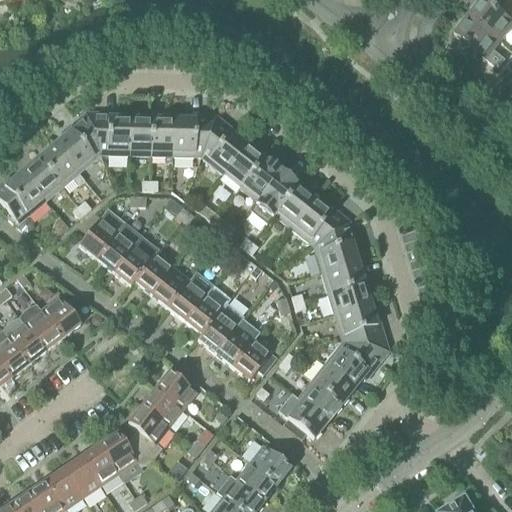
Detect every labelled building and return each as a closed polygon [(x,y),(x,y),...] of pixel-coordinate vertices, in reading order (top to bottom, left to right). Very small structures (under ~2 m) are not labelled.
[(483,0),(469,19),(500,43),(511,28),(511,7),(504,17),(483,0)] [(500,43),(469,19),(454,38),(498,72),(506,62),(494,52),(500,43)] [(99,158),(85,117),(61,137),(63,140),(52,149),(76,178),(99,158)] [(117,117),(85,117),(99,158),(127,159),(128,121),(117,121),(117,117)] [(199,160),(214,120),(185,119),(185,123),(171,122),(170,160),(199,160)] [(200,160),(222,178),(246,149),(236,141),(238,138),(215,120),(214,120),(199,160),(200,160)] [(149,159),(149,122),(128,121),(127,159),(149,159)] [(170,160),(171,122),(149,122),(149,159),(170,160)] [(76,178),(52,149),(36,162),(60,191),(72,181),(78,189),(83,185),(76,178)] [(222,178),(218,183),(235,196),(239,191),(262,162),(246,149),(222,178)] [(239,191),(256,205),(279,175),(262,162),(239,191)] [(60,191),(36,163),(20,176),(44,205),(60,191)] [(264,229),(273,218),(296,189),(279,175),(256,205),(248,216),(264,229)] [(44,205),(20,176),(11,184),(9,181),(0,188),(0,206),(18,227),(44,205)] [(157,185),(148,185),(148,195),(157,195),(157,185)] [(273,218),(290,231),(313,202),(296,189),(273,218)] [(145,201),(136,201),(136,211),(145,211),(145,201)] [(290,231),(313,250),(348,226),(322,214),(323,210),(313,202),(290,231)] [(84,205),(77,211),(83,219),(90,213),(84,205)] [(194,214),(210,227),(217,219),(200,206),(194,214)] [(83,219),(77,211),(72,215),(78,223),(83,219)] [(181,224),(187,216),(181,212),(175,220),(181,224)] [(194,222),(187,216),(181,224),(188,229),(194,222)] [(234,233),(217,219),(210,227),(228,241),(234,233)] [(77,250),(94,263),(115,236),(99,223),(77,250)] [(124,226),(94,263),(111,277),(141,240),(124,226)] [(313,250),(321,278),(357,267),(353,255),(357,254),(348,226),(313,250)] [(215,251),(221,243),(215,239),(209,247),(215,251)] [(158,253),(141,240),(111,277),(129,291),(133,287),(132,286),(154,258),(158,253)] [(239,250),(244,254),(250,246),(245,242),(239,250)] [(227,248),(221,243),(215,251),(221,256),(227,248)] [(250,246),(244,254),(251,259),(257,252),(250,246)] [(171,272),(154,258),(132,286),(133,287),(149,299),(171,272)] [(243,273),(249,278),(255,270),(249,266),(243,273)] [(321,278),(327,298),(363,287),(357,267),(321,278)] [(261,275),(255,270),(249,278),(255,283),(261,275)] [(188,285),(171,272),(149,299),(166,313),(188,285)] [(195,276),(188,285),(166,313),(183,326),(212,289),(195,276)] [(22,278),(16,283),(22,291),(28,286),(22,278)] [(327,298),(334,319),(369,308),(363,287),(327,298)] [(230,304),(212,289),(183,326),(200,339),(227,308),(230,304)] [(5,292),(0,295),(0,300),(4,305),(11,300),(5,292)] [(291,301),(293,308),(302,305),(300,298),(291,301)] [(58,301),(40,315),(61,343),(79,329),(58,301)] [(275,305),(277,312),(287,309),(285,302),(275,305)] [(302,305),(293,308),(295,316),(305,313),(302,305)] [(243,321),(227,308),(200,339),(196,344),(213,358),(235,330),(241,323),(243,321)] [(387,355),(376,319),(373,320),(369,308),(334,319),(342,346),(342,347),(387,355)] [(61,343),(40,315),(35,309),(29,311),(22,316),(17,322),(22,329),(44,356),(61,343)] [(289,317),(287,309),(277,312),(280,320),(289,317)] [(44,356),(22,329),(17,322),(11,324),(5,329),(0,336),(27,369),(44,356)] [(241,323),(235,330),(213,358),(230,371),(252,344),(258,336),(241,323)] [(0,369),(10,382),(27,369),(0,336),(0,335),(0,369)] [(276,363),(252,344),(230,371),(248,385),(256,375),(262,380),(276,363)] [(342,347),(324,369),(353,392),(361,382),(359,380),(387,355),(342,347)] [(287,357),(282,364),(290,370),(295,364),(287,357)] [(290,370),(282,364),(278,370),(285,376),(290,370)] [(0,390),(10,382),(0,369),(0,390)] [(353,392),(324,369),(310,386),(340,409),(353,392)] [(168,375),(154,393),(181,415),(195,397),(168,375)] [(310,386),(297,403),(326,426),(340,409),(310,386)] [(260,392),(255,398),(263,404),(268,398),(260,392)] [(154,393),(140,410),(168,432),(181,415),(154,393)] [(326,426),(297,403),(288,396),(274,413),(312,443),(326,426)] [(129,440),(150,464),(160,454),(154,449),(168,432),(140,410),(127,427),(134,434),(129,440)] [(226,422),(218,416),(213,422),(221,428),(226,422)] [(239,432),(231,426),(226,432),(234,438),(239,432)] [(116,437),(97,450),(116,479),(135,466),(139,472),(150,464),(129,440),(122,446),(116,437)] [(196,444),(191,450),(199,456),(204,450),(196,444)] [(97,450),(79,462),(99,490),(116,479),(97,450)] [(199,456),(191,450),(186,456),(194,462),(199,456)] [(262,450),(248,469),(275,490),(290,472),(262,450)] [(209,454),(203,461),(211,467),(216,460),(209,454)] [(211,467),(203,461),(199,466),(207,472),(211,467)] [(79,462),(62,473),(81,502),(99,490),(79,462)] [(275,490),(248,469),(234,486),(262,507),(275,490)] [(62,473),(43,486),(60,511),(66,511),(81,502),(62,473)] [(198,484),(190,478),(185,483),(193,489),(198,484)] [(257,511),(262,507),(234,486),(228,481),(215,497),(221,502),(233,511),(257,511)] [(60,511),(43,486),(27,497),(36,511),(60,511)] [(465,496),(449,506),(452,510),(447,511),(470,511),(469,509),(472,507),(465,496)] [(36,511),(27,497),(8,510),(9,511),(36,511)] [(140,499),(133,503),(138,511),(146,507),(140,499)] [(167,500),(161,504),(165,511),(166,511),(173,508),(167,500)] [(233,511),(221,502),(213,511),(233,511)] [(138,511),(133,503),(127,507),(130,511),(138,511)]
